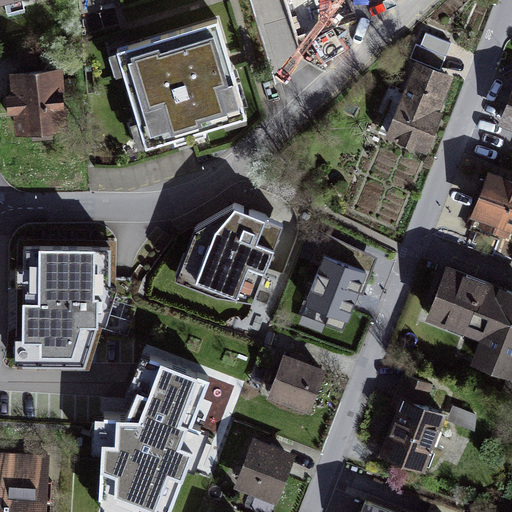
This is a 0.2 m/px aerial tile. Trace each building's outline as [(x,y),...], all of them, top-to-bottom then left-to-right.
[(209,18),(113,47),(143,144),(239,115),(209,18)] [(56,62),(2,66),(7,132),(61,128),(56,62)] [(411,63),(382,139),(421,154),(451,78),(411,63)] [(511,73),(509,72),(490,123),(511,131),(511,73)] [(511,180),(480,168),(462,212),(511,231),(511,180)] [(186,224),(155,309),(262,347),(306,234),(226,203),(186,224)] [(24,266),(24,283),(32,283),(34,339),(26,339),(26,358),(91,356),(99,326),(118,326),(114,238),(29,242),(30,264),(24,266)] [(322,240),(304,291),(353,309),(371,257),(322,240)] [(511,351),(511,287),(437,261),(418,313),(469,331),(460,358),(505,373),(511,351)] [(167,400),(212,416),(232,362),(163,337),(149,376),(164,382),(159,397),(167,400)] [(279,357),(264,398),(306,414),(322,373),(279,357)] [(144,388),(107,375),(90,423),(121,433),(118,442),(132,447),(129,454),(144,459),(140,469),(187,486),(212,416),(167,400),(164,407),(140,398),(144,388)] [(400,375),(375,453),(420,467),(439,410),(426,406),(433,385),(400,375)] [(250,439),(232,488),(274,503),(292,455),(250,439)] [(0,511),(46,511),(47,455),(0,453),(0,511)] [(400,511),(356,496),(350,511),(400,511)]
